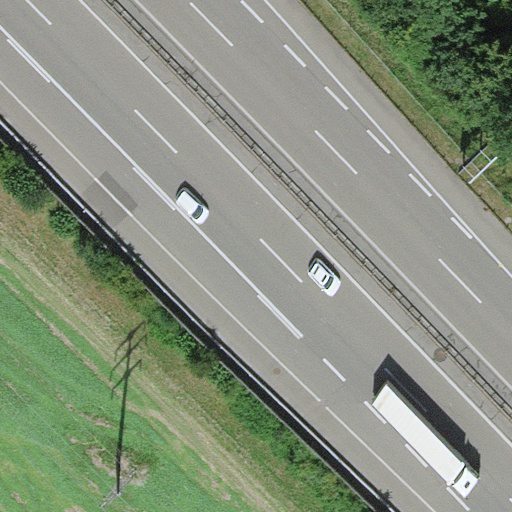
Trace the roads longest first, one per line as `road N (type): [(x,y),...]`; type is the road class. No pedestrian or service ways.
road 1 (motorway): [(25,0),(511,490)]
road 2 (motorway): [(511,329),(192,0)]
